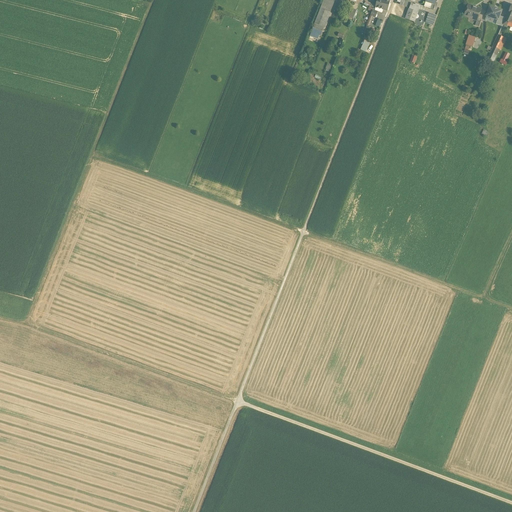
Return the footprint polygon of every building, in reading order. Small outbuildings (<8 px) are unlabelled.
[(333,0),(323,0),(320,9),(329,12),(333,0)] [(375,7),(379,8),(383,9),(387,11),(389,0),(377,0),(377,1),(375,7)] [(437,0),(426,0),(425,2),(431,4),(430,8),(434,10),(437,0)] [(481,10),(468,5),(464,16),(476,21),(477,21),(477,20),(481,10)] [(373,9),(370,16),(373,17),(375,18),(378,12),(379,8),(375,7),(374,9),(373,9)] [(494,9),(489,7),(486,17),(497,21),(499,16),(501,11),(496,10),(497,9),(494,8),(494,9)] [(329,12),(320,9),(314,24),(323,28),(329,12)] [(356,11),(351,9),(348,17),(353,19),(356,11)] [(413,11),(409,9),(405,19),(414,22),(417,12),(413,11)] [(436,16),(428,13),(425,23),(433,26),(436,16)] [(505,18),(499,16),(497,21),(496,24),(501,26),(505,18)] [(511,22),(505,19),(502,25),(511,29),(511,22)] [(323,28),(314,24),(309,37),(314,38),(316,39),(318,36),(320,37),(323,28)] [(475,37),(468,36),(463,54),(467,55),(468,55),(469,52),(468,51),(469,46),(472,47),(475,37)] [(506,39),(503,38),(499,36),(495,44),(491,52),(497,55),(500,50),(500,51),(506,39)] [(364,37),(361,44),(368,47),(371,41),(364,37)]
